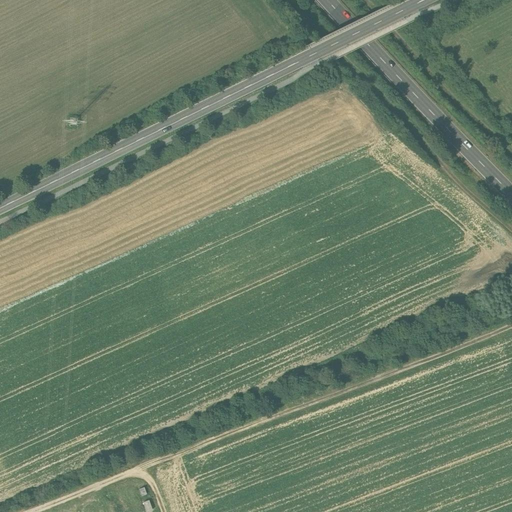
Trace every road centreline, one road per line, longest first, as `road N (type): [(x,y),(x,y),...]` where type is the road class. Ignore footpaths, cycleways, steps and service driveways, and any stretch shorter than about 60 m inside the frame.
road 1 (track): [(30,511),(511,321)]
road 2 (tertiary): [(0,208),(424,0)]
road 3 (track): [(511,232),(284,0)]
road 4 (primary): [(511,184),(326,0)]
road 5 (track): [(366,0),(453,91)]
